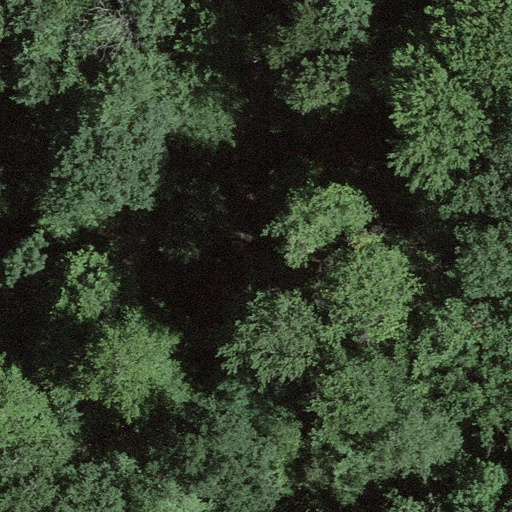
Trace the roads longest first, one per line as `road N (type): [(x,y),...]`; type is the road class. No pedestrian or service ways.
road 1 (track): [(284,0),(246,114),(0,292)]
road 2 (track): [(77,511),(81,424),(143,194)]
road 3 (track): [(511,245),(431,215),(246,114)]
road 4 (track): [(511,374),(270,511)]
